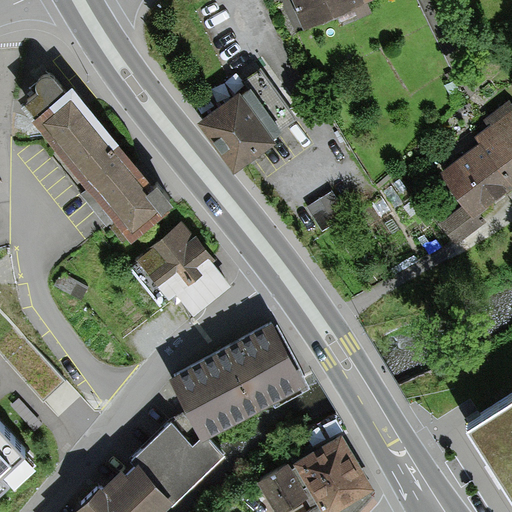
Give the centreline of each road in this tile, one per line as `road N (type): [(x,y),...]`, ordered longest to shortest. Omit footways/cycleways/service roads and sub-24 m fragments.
road 1 (residential): [(37,511),(169,358),(287,272)]
road 2 (primary): [(287,272),(133,85),(78,0)]
road 3 (primary): [(443,511),(287,272)]
road 4 (track): [(511,218),(322,319)]
